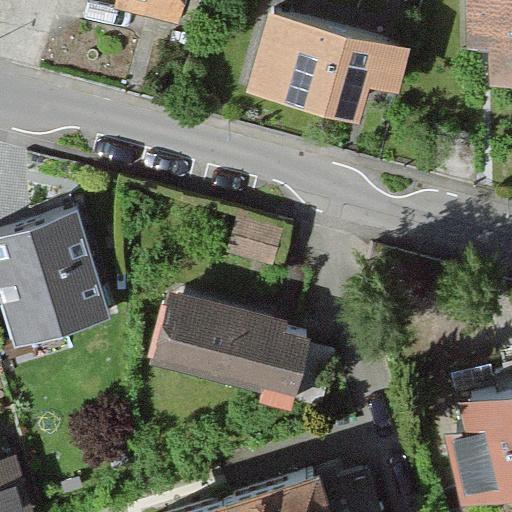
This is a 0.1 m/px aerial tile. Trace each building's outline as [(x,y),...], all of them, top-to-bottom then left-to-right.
[(195,0),(139,0),(194,13),(195,0)] [(415,42),(285,0),(276,0),(253,74),(371,112),(381,79),(401,86),(415,42)] [(511,0),(466,0),(467,40),(496,40),(497,74),(511,73),(511,0)] [(73,191),(0,213),(0,303),(11,340),(110,310),(73,191)] [(315,316),(177,275),(154,353),(291,394),(315,316)] [(511,372),(471,381),(477,412),(455,416),(470,485),(511,475),(511,372)] [(0,511),(33,511),(16,446),(0,450),(0,511)] [(343,476),(336,452),(245,477),(254,511),(375,511),(364,470),(343,476)] [(254,511),(245,477),(150,503),(152,511),(254,511)]
